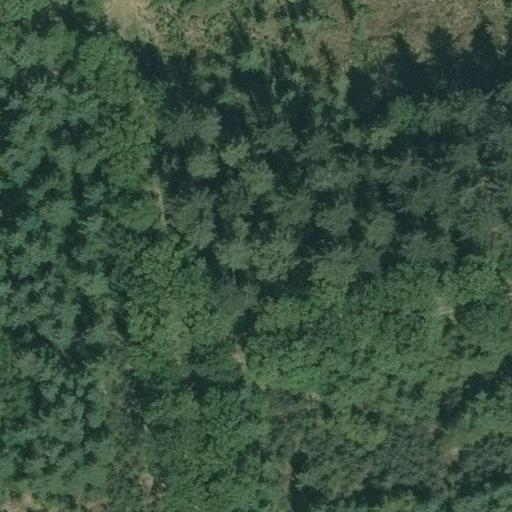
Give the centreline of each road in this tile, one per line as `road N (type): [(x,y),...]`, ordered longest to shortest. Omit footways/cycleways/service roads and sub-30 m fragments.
road 1 (track): [(210,511),(185,341),(511,289)]
road 2 (track): [(185,341),(129,9)]
road 3 (track): [(129,9),(0,19)]
